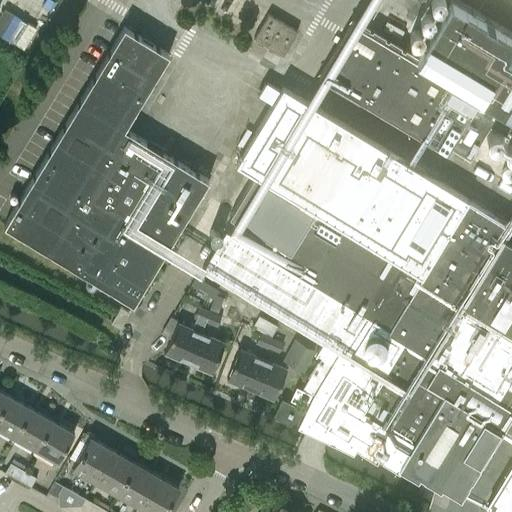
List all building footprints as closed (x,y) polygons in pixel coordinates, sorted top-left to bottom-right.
[(163,0),(161,5),(178,14),(185,0),(163,0)] [(353,20),(319,76),(445,151),(449,145),(470,158),(490,124),(511,137),(511,58),(505,54),(511,42),(511,37),(451,1),(417,58),(353,20)] [(254,38),(282,55),(296,31),(268,14),(254,38)] [(124,27),(4,225),(132,302),(207,179),(123,128),(168,54),(124,27)] [(266,81),(259,93),(273,102),(280,90),(266,81)] [(225,230),(201,269),(338,352),(333,362),(314,392),(314,391),(311,395),(306,405),(304,411),(297,424),(327,438),(326,440),(351,452),(354,447),(375,460),(377,457),(398,470),(399,468),(417,478),(418,475),(439,488),(441,485),(460,495),(501,429),(511,411),(511,242),(496,232),(503,220),(468,199),(282,86),(280,90),(273,102),(235,164),(257,177),(233,217),(240,222),(285,251),(304,263),(297,274),(225,230)] [(218,290),(199,278),(194,286),(213,298),(218,290)] [(120,306),(111,321),(120,327),(129,311),(120,306)] [(198,306),(194,316),(196,316),(205,320),(209,311),(198,306)] [(209,311),(205,320),(216,325),(217,325),(221,316),(209,311)] [(253,326),(272,336),(277,325),(258,315),(253,326)] [(170,316),(162,332),(170,336),(177,321),(177,320),(170,316)] [(170,336),(164,349),(187,360),(200,331),(205,320),(196,316),(191,327),(177,321),(170,336)] [(200,331),(187,360),(211,370),(223,342),(200,331)] [(260,332),(256,342),(267,347),(271,337),(260,332)] [(271,337),(267,347),(278,352),(283,342),(271,337)] [(295,338),(283,360),(302,370),(313,349),(295,338)] [(226,376),(250,386),(262,358),(239,347),(226,376)] [(314,392),(333,362),(322,355),(304,385),(314,391),(314,392)] [(262,358),(250,386),(273,396),(286,368),(262,358)] [(291,398),(306,405),(311,395),(296,387),(291,398)] [(0,428),(13,436),(29,408),(8,395),(0,408),(0,428)] [(296,426),(297,424),(304,411),(281,400),(274,415),(296,426)] [(34,448),(50,420),(29,408),(13,436),(34,448)] [(50,420),(34,448),(56,461),(72,433),(50,420)] [(94,480),(111,450),(88,437),(71,468),(94,480)] [(116,492),(133,462),(111,450),(94,480),(116,492)] [(6,471),(17,478),(23,468),(11,462),(6,471)] [(138,505),(155,474),(133,462),(116,492),(138,505)] [(501,511),(511,511),(511,462),(487,503),(501,511)] [(23,468),(17,478),(31,486),(37,476),(23,468)] [(163,511),(177,487),(155,474),(138,505),(150,511),(163,511)] [(54,482),(48,492),(58,497),(58,493),(62,486),(54,482)] [(79,505),(83,498),(62,486),(58,493),(58,497),(59,506),(79,505)] [(79,511),(104,511),(105,510),(83,498),(79,505),(79,511)] [(292,511),(282,502),(273,511),(292,511)]
